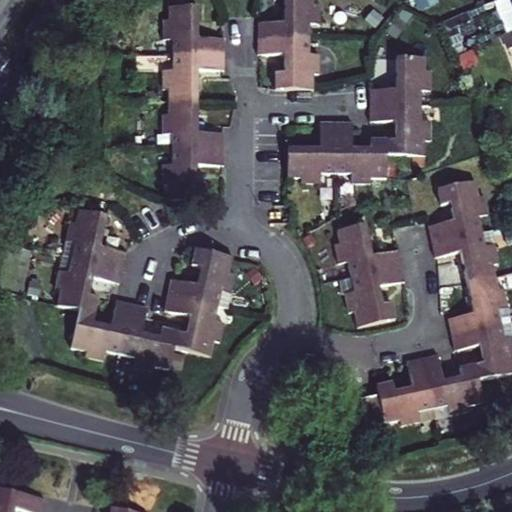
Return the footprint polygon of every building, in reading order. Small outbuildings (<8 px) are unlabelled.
[(312,56),(312,41),(312,25),(321,25),(321,6),(316,6),(315,0),(286,0),(286,25),(261,24),(261,31),(260,48),(260,57),(286,57),(285,75),(277,74),(277,90),(315,91),(315,75),(321,75),(321,56),(312,56)] [(173,135),(173,151),(172,166),(164,166),(164,184),(169,185),(169,200),(208,201),(207,184),(199,184),(199,166),(226,167),(226,159),(226,151),(226,144),(226,137),(200,136),(200,72),(225,73),(225,64),(226,49),(226,40),(200,39),(200,9),(171,8),(171,22),(165,21),(165,40),(174,40),(174,71),(165,71),(165,90),(170,90),(170,103),(170,116),(165,116),(164,136),(173,135)] [(372,180),(386,180),(387,157),(426,158),(426,142),(430,142),(431,123),(423,123),(423,92),(432,92),(432,73),(427,73),(427,60),(398,60),(397,91),(372,91),(372,100),(372,116),(372,124),(398,123),(397,142),(372,142),(371,151),(354,150),(355,124),(347,124),(331,124),(321,123),(321,151),(291,150),(291,179),(302,179),(302,184),(321,185),(322,175),(353,176),(353,185),(371,185),(372,180)] [(435,250),(437,260),(462,254),(475,316),(450,321),(451,329),(454,345),(456,352),(481,347),(485,364),(460,370),(462,379),(445,382),(439,357),(432,358),(415,362),(408,364),(413,389),(395,392),(394,384),(377,387),(379,397),(361,401),(367,429),(385,425),(400,421),(402,426),(421,422),(419,413),(449,407),(452,416),(470,412),(469,406),(484,403),(479,382),(511,374),(511,339),(506,341),(500,311),(509,308),(505,290),(500,292),(497,279),(494,266),(499,265),(496,247),(487,249),(480,218),(489,215),(485,198),(480,199),(476,183),(439,191),(442,207),(451,205),(455,223),(431,229),(433,239),(435,250)] [(154,368),(170,371),(175,349),(212,357),(216,342),(220,343),(225,325),(216,323),(222,293),(232,294),(235,276),(231,275),(234,260),(196,252),(192,267),(202,270),(198,287),(173,281),(172,289),(168,304),(166,312),(190,318),(186,335),(163,330),(162,337),(143,333),(148,309),(139,306),(127,304),(117,301),(112,326),(95,322),(99,299),(90,297),(95,279),(121,285),(122,276),(126,262),(127,255),(102,249),(108,218),(79,211),(76,223),(71,221),(66,241),(76,244),(70,274),(60,272),(56,290),(62,291),(58,306),(80,311),(71,349),(87,353),(87,357),(104,362),(106,353),(136,360),(135,368),(153,373),(154,368)] [(399,252),(397,253),(374,258),(367,226),(338,233),(340,245),(336,246),(340,265),(348,263),(352,279),(355,294),(346,296),(350,313),(355,313),(358,328),(396,320),(393,305),(384,306),(380,288),(406,283),(404,275),(400,258),(399,252)] [(342,281),(346,296),(355,294),(352,279),(342,281)] [(288,368),(307,372),(309,359),(291,354),(288,368)] [(0,511),(16,511),(17,510),(26,511),(41,511),(43,508),(44,500),(0,489),(0,511)]
